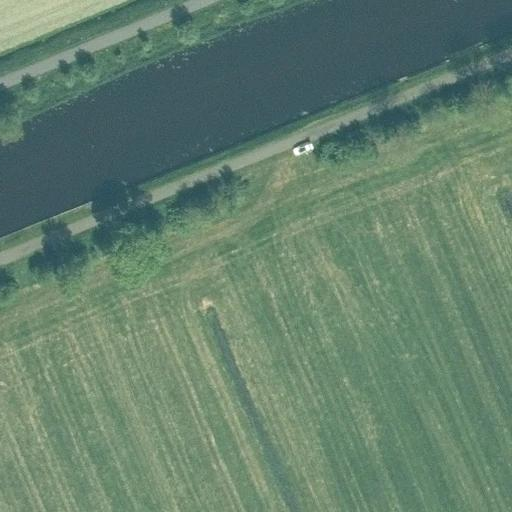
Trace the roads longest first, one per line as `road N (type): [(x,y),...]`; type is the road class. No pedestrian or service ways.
road 1 (unclassified): [(0,258),(511,49)]
road 2 (unclassified): [(0,83),(201,0)]
